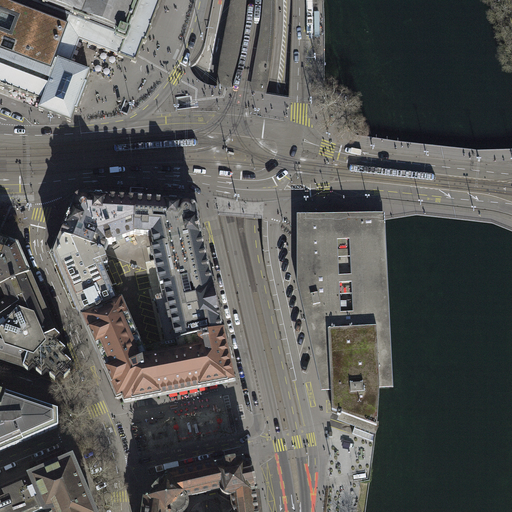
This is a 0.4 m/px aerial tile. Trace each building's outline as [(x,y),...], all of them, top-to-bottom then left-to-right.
[(147,40),(146,40),(148,35),(150,30),(151,30),(152,27),(153,25),(152,25),(161,0),(0,0),(0,86),(0,87),(0,86),(0,88),(2,89),(2,88),(6,89),(9,90),(9,92),(11,93),(12,91),(42,103),(39,110),(43,112),(55,117),(71,123),(73,117),(75,112),(75,111),(77,112),(87,85),(86,84),(90,73),(70,65),(75,52),(80,41),(100,48),(118,56),(123,58),(127,60),(136,63),(143,44),(145,45),(146,43),(147,40)] [(257,88),(266,89),(270,68),(261,67),(257,88)] [(134,235),(136,199),(76,196),(62,232),(60,236),(102,253),(104,249),(106,244),(119,240),(120,244),(133,239),(134,235)] [(154,248),(202,238),(195,203),(136,199),(134,235),(151,235),(154,248)] [(379,219),(300,219),(300,281),(324,390),(329,390),(330,410),(375,427),(378,387),(387,387),(379,219)] [(102,253),(60,236),(53,255),(80,316),(117,301),(113,292),(118,290),(102,253)] [(160,286),(210,275),(202,238),(154,248),(152,248),(160,286)] [(0,262),(1,263),(9,243),(0,239),(0,262)] [(0,286),(29,274),(23,259),(18,248),(16,246),(12,244),(9,243),(1,263),(0,262),(0,286)] [(0,360),(58,380),(64,380),(68,377),(70,372),(69,367),(40,300),(29,274),(0,286),(0,360)] [(166,343),(223,330),(219,316),(212,284),(210,275),(160,286),(162,295),(155,297),(166,343)] [(166,343),(143,349),(121,299),(117,301),(80,316),(86,330),(106,378),(116,400),(123,398),(125,404),(131,402),(191,390),(235,382),(229,356),(223,330),(166,343)] [(0,451),(11,446),(58,426),(57,410),(31,402),(6,393),(0,410),(0,451)] [(260,511),(258,492),(259,492),(251,462),(250,459),(247,457),(243,457),(166,474),(156,485),(146,496),(143,511),(260,511)] [(93,511),(71,459),(30,477),(31,479),(0,492),(0,511),(37,511),(41,510),(54,509),(55,511),(54,511),(93,511)]
